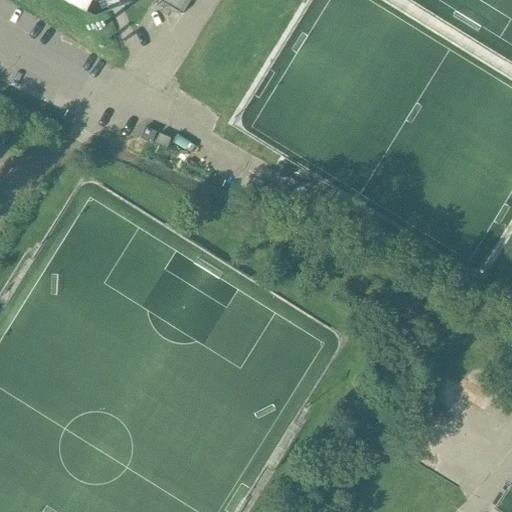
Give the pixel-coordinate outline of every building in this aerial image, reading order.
[(57,0),(87,16),(96,0),(57,0)] [(160,0),(183,14),(191,0),(160,0)] [(183,14),(172,8),(159,30),(169,36),(183,14)] [(145,127),(140,138),(151,143),(156,132),(145,127)] [(160,134),(156,142),(167,147),(171,138),(169,137),(160,134)]
